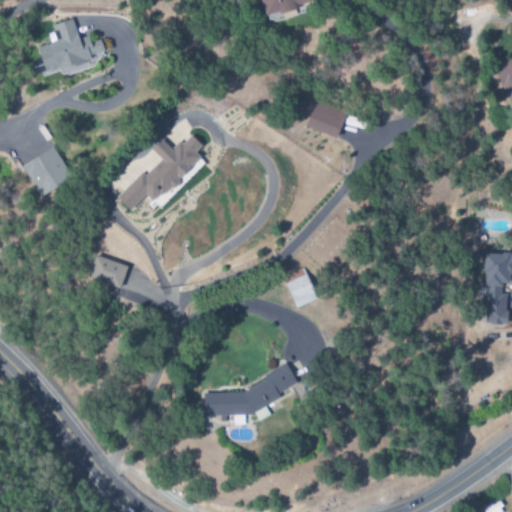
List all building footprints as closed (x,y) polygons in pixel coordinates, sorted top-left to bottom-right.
[(260,0),(265,17),(299,7),(298,2),(303,0),(260,0)] [(37,47),(43,72),(104,58),(100,40),(89,42),(87,36),(77,38),(72,19),(50,24),(54,43),(37,47)] [(511,59),(493,66),(500,86),(511,81),(511,59)] [(305,127),(336,138),(345,113),(313,102),(305,127)] [(206,165),(194,152),(200,146),(188,133),(170,150),(160,140),(150,149),(160,160),(143,175),(141,172),(114,198),(127,211),(145,194),(159,209),(206,165)] [(35,195),(69,179),(54,148),(21,164),(35,195)] [(481,254),(485,325),(506,323),(505,309),(506,309),(506,294),(500,294),(499,284),(507,283),(506,272),(511,271),(511,236),(511,237),(511,253),(481,254)] [(88,279),(119,289),(127,267),(95,256),(88,279)] [(295,309),(316,299),(302,269),(281,278),(295,309)] [(201,393),(201,416),(247,415),(253,413),(257,421),(268,416),(263,406),(278,399),(278,392),(294,384),(285,364),(262,374),(262,381),(239,392),(201,393)]
